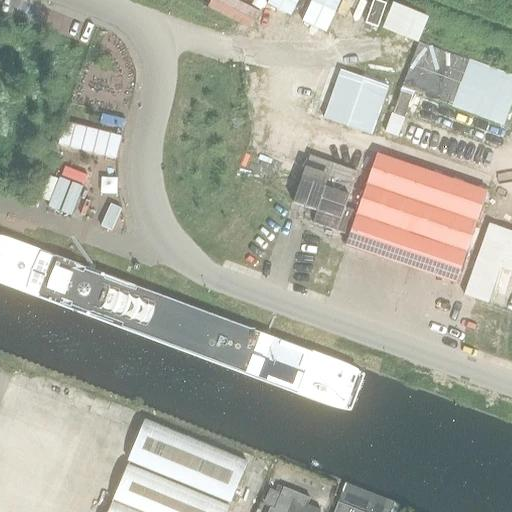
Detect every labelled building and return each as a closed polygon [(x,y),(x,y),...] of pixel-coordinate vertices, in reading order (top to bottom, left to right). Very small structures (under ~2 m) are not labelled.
[(269,0),(267,5),(290,17),(298,0),(269,0)] [(326,33),(340,0),(312,0),(302,22),(326,33)] [(427,20),(392,6),(383,28),(418,42),(427,20)] [(511,76),(418,42),(384,133),(427,149),(443,105),(503,128),(511,103),(511,76)] [(387,88),(340,72),(324,119),(371,135),(387,88)] [(114,160),(120,138),(63,123),(57,145),(114,160)] [(313,223),(349,236),(357,213),(344,209),(364,150),(319,135),(294,203),(318,211),(313,223)] [(345,242),(344,247),(345,247),(455,284),(487,192),(376,155),(347,243),(345,242)] [(511,246),(509,245),(511,235),(511,233),(488,226),(465,296),(488,304),(500,269),(511,273),(511,246)] [(47,252),(31,295),(444,449),(460,406),(47,252)] [(105,511),(223,511),(244,463),(144,421),(105,511)] [(320,511),(321,511),(309,507),(311,500),(284,489),(282,495),(271,490),(266,501),(273,504),(269,511),(320,511)]
